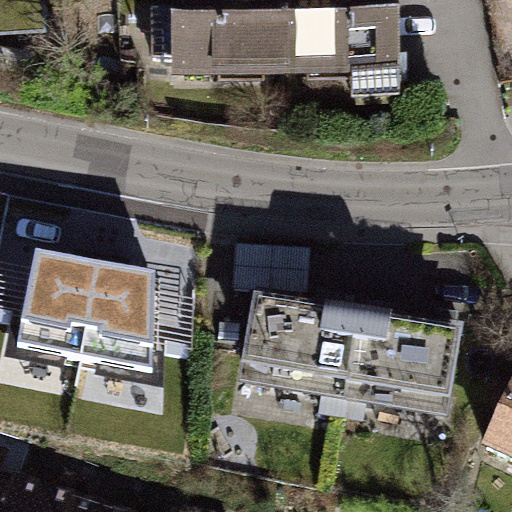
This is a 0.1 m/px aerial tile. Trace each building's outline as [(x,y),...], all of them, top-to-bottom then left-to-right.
[(392,0),(155,0),(156,95),(393,95),(392,0)] [(239,244),(237,289),(312,292),(314,247),(239,244)] [(155,291),(37,266),(17,356),(152,385),(155,291)] [(315,323),(244,314),(232,411),(444,438),(457,336),(411,330),(413,312),(318,300),(315,323)] [(511,383),(477,454),(511,471),(511,383)] [(88,511),(0,484),(0,511),(88,511)]
